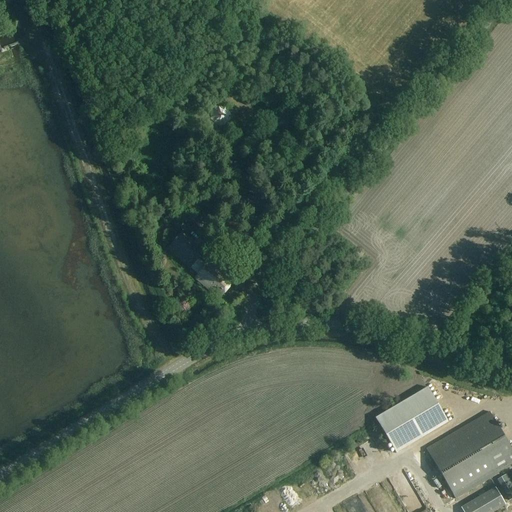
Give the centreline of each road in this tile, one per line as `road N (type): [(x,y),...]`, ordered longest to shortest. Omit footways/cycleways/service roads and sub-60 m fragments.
road 1 (unclassified): [(252,331),(251,305),(503,0)]
road 2 (track): [(174,367),(123,273),(36,32)]
road 3 (tertiary): [(252,331),(200,352),(0,476)]
road 4 (tertiary): [(511,373),(333,325),(252,331)]
